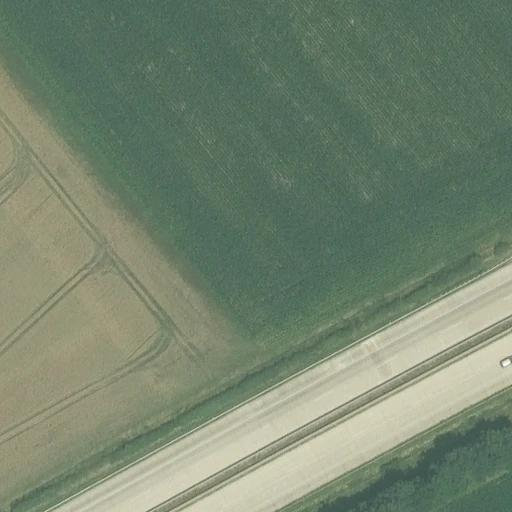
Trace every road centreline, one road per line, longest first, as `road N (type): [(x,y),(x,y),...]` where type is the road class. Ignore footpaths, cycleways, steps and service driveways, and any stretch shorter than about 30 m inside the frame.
road 1 (motorway): [(511,291),(99,511)]
road 2 (motorway): [(228,511),(511,363)]
